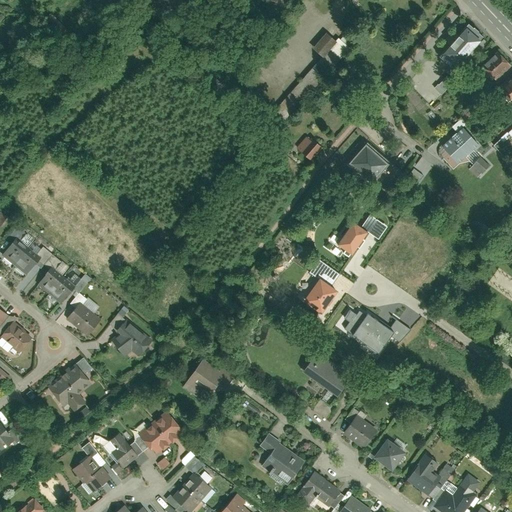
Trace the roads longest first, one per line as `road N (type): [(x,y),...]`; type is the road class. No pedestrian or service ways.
road 1 (residential): [(468,0),(298,181)]
road 2 (residential): [(0,405),(43,368),(47,326),(0,288)]
road 3 (residential): [(511,372),(398,291)]
